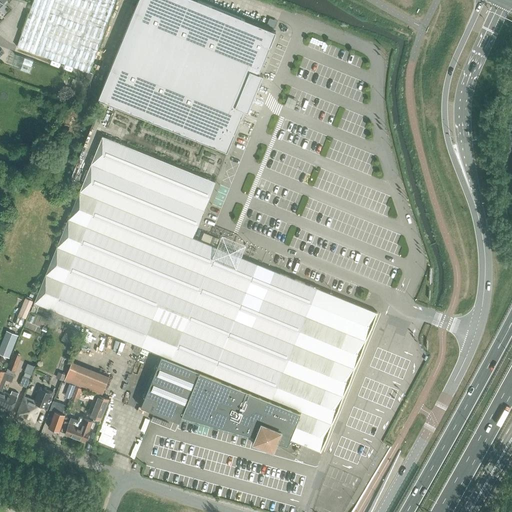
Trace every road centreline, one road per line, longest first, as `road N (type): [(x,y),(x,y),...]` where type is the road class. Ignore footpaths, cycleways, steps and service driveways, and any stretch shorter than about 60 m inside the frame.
road 1 (unclassified): [(381,511),(470,347),(484,277),(476,207)]
road 2 (unclassified): [(483,0),(447,78),(444,105),(448,143),(476,207)]
road 3 (unclassified): [(476,207),(462,100),(505,0)]
road 4 (primary): [(511,322),(407,511)]
road 5 (primary): [(441,511),(511,385)]
road 6 (unclassified): [(0,433),(123,477)]
